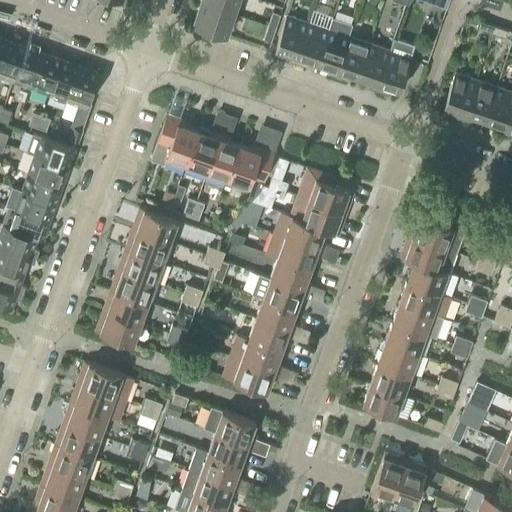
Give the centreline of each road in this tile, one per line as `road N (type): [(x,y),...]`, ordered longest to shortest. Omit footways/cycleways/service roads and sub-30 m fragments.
road 1 (residential): [(275,511),(406,140)]
road 2 (residential): [(34,368),(148,48)]
road 3 (residential): [(406,140),(148,48)]
road 4 (residential): [(148,48),(0,0)]
